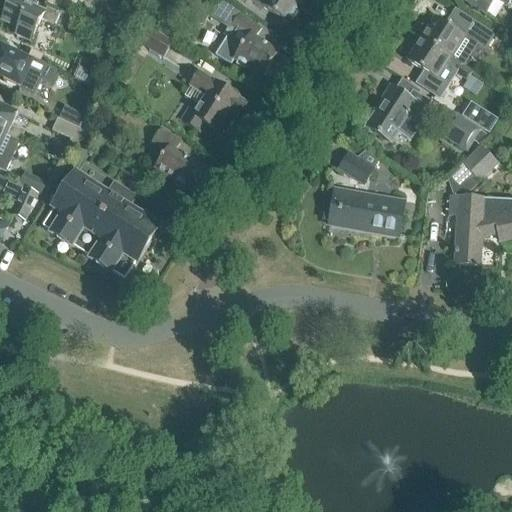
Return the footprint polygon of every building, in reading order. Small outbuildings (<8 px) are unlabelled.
[(44,14),(15,0),(12,0),(1,22),(18,30),(15,37),(31,44),(42,23),(52,28),(57,16),(45,10),(44,14)] [(306,3),(301,0),(251,0),(254,3),(291,26),(306,3)] [(511,0),(467,0),(465,3),(486,17),(497,1),(508,8),(511,0)] [(436,19),(422,41),(451,60),(462,67),(476,44),(487,51),(496,37),(456,11),(446,26),(436,19)] [(230,29),(227,35),(232,38),(229,42),(241,49),(233,62),(249,72),(248,74),(261,83),(279,55),(271,49),(252,37),(258,29),(250,24),(253,19),(241,12),(230,29)] [(142,53),(162,67),(172,51),(151,39),(142,53)] [(131,41),(126,49),(135,54),(139,47),(131,41)] [(451,60),(422,41),(408,63),(418,69),(434,79),(437,82),(445,68),(467,83),(472,74),(462,67),(451,60)] [(0,50),(0,77),(3,79),(2,82),(18,90),(33,97),(40,80),(47,83),(48,84),(55,71),(53,71),(21,55),(19,59),(0,50)] [(71,79),(93,90),(99,77),(78,66),(71,79)] [(238,119),(246,105),(200,74),(191,88),(206,98),(196,113),(190,108),(182,122),(201,134),(206,127),(216,133),(229,113),(238,119)] [(382,102),(384,103),(367,129),(392,145),(398,135),(410,143),(423,123),(421,122),(431,106),(413,94),(409,101),(392,90),(390,89),(382,102)] [(463,122),(488,138),(489,138),(500,122),(474,105),(463,122)] [(0,136),(19,145),(24,134),(11,127),(17,115),(0,106),(0,136)] [(65,108),(59,121),(80,131),(86,118),(65,108)] [(463,122),(455,116),(448,127),(451,129),(445,139),(467,153),(473,143),(478,147),(478,148),(488,138),(463,122)] [(59,121),(54,132),(81,144),(87,134),(80,131),(59,121)] [(155,171),(190,193),(204,171),(175,153),(180,144),(160,131),(151,145),(165,155),(155,171)] [(0,173),(4,175),(14,154),(19,145),(0,136),(0,173)] [(455,268),(479,270),(481,241),(498,237),(499,244),(511,241),(511,202),(489,202),(469,200),(470,195),(500,166),(483,149),(446,183),(452,199),(450,219),(458,220),(455,268)] [(340,170),(351,177),(364,186),(379,163),(366,155),(360,164),(349,157),(340,170)] [(54,212),(43,228),(51,234),(50,235),(73,249),(73,248),(91,259),(90,260),(112,275),(113,273),(125,282),(135,265),(137,266),(159,232),(160,230),(131,211),(106,195),(113,184),(83,164),(76,175),(53,211),(54,212)] [(52,172),(47,180),(56,186),(61,177),(52,172)] [(25,174),(19,186),(47,198),(52,186),(25,174)] [(28,216),(37,196),(23,190),(21,194),(0,184),(0,197),(16,205),(14,210),(28,216)] [(328,228),(351,232),(398,241),(404,208),(335,195),(333,204),(327,202),(323,223),(329,224),(328,228)]
